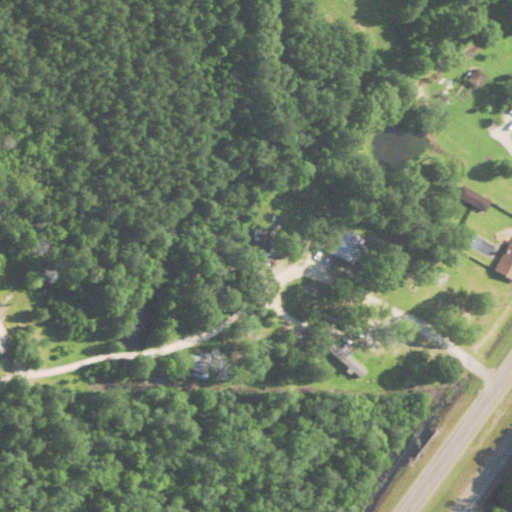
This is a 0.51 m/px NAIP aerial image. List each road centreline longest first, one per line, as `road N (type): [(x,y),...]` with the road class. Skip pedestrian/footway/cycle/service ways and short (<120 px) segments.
road 1 (primary): [(511,361),(401,511)]
road 2 (residential): [(260,295),(313,327),(406,315)]
